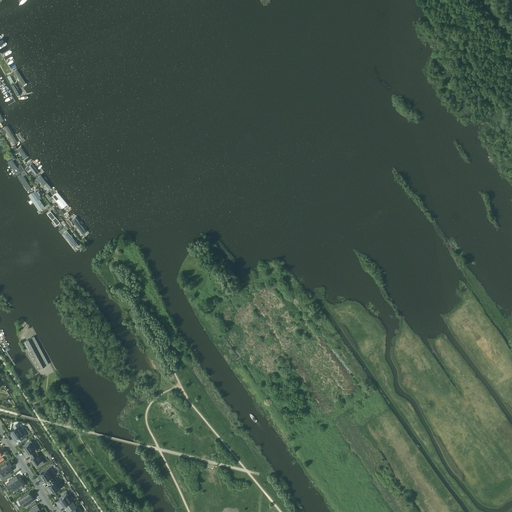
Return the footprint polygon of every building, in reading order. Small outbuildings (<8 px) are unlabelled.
[(17,70),(13,72),(22,86),(26,84),(17,70)] [(3,128),(14,144),(16,144),(17,142),(7,126),(5,126),(3,128)] [(15,145),(11,147),(16,154),(19,152),(18,150),(15,145)] [(27,157),(20,148),(18,149),(24,159),(27,157)] [(17,176),(21,173),(11,159),(7,162),(12,169),(11,171),(13,174),(15,173),(16,175),(17,176)] [(32,164),(29,166),(35,175),(38,173),(32,164)] [(23,174),(19,177),(29,190),(33,186),(23,174)] [(37,178),(47,191),(51,188),(41,175),(37,178)] [(42,209),(45,206),(35,191),(32,193),(29,195),(39,210),(42,209)] [(52,196),(62,208),(68,204),(57,191),(54,194),(52,196)] [(59,221),(53,212),(49,215),(56,224),(59,221)] [(70,220),(82,234),(87,230),(76,215),(70,219),(70,220)] [(65,230),(62,233),(74,249),(78,246),(65,230)] [(1,285),(0,285),(0,292),(5,300),(10,297),(1,285)] [(34,336),(23,342),(38,370),(49,364),(34,336)] [(15,429),(10,432),(15,439),(17,441),(17,442),(18,441),(20,439),(26,436),(18,423),(13,426),(15,429)] [(24,447),(23,448),(27,455),(29,454),(31,456),(36,453),(38,452),(36,449),(34,450),(30,443),(24,447)] [(32,459),(30,460),(35,467),(42,462),(36,453),(31,456),(32,459)] [(4,476),(13,470),(12,467),(13,466),(9,460),(0,466),(0,472),(0,473),(1,473),(4,476)] [(49,468),(40,474),(45,481),(46,479),(48,482),(55,478),(49,468)] [(19,479),(16,475),(9,480),(10,481),(7,483),(8,485),(8,486),(13,493),(24,485),(20,478),(19,479)] [(50,485),(48,486),(52,493),(61,487),(55,478),(48,482),(50,485)] [(24,507),(34,500),(33,497),(30,491),(18,499),(22,504),(24,507)] [(60,500),(56,503),(61,509),(65,507),(67,510),(74,504),(67,493),(59,498),(60,500)]
